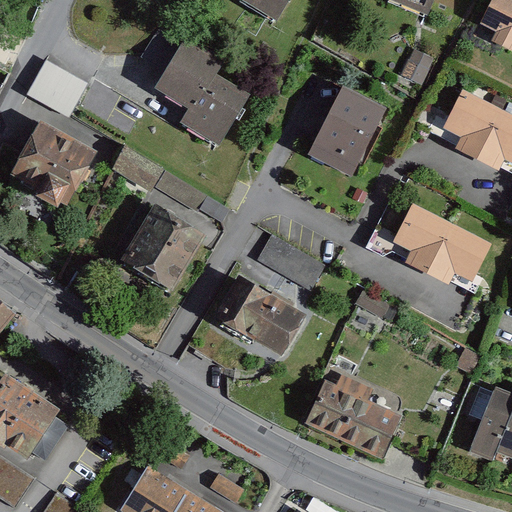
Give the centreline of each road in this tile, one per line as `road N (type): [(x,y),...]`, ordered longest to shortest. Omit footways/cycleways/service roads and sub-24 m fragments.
road 1 (tertiary): [(423,511),(298,457),(0,274)]
road 2 (residential): [(0,127),(58,0)]
